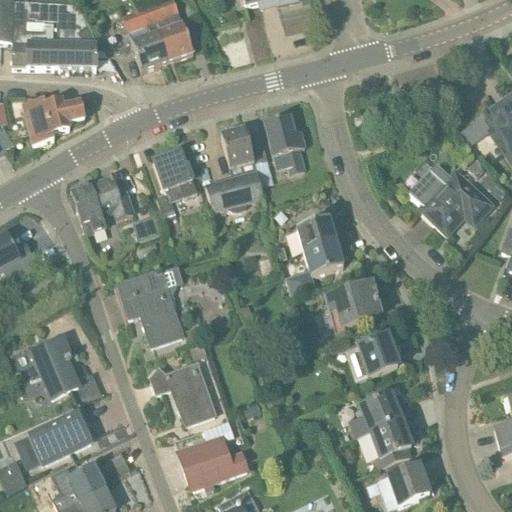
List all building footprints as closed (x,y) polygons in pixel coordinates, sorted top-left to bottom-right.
[(243,0),(246,10),(260,7),(262,14),(297,5),(295,0),(243,0)] [(173,3),(141,14),(147,30),(148,29),(152,40),(157,38),(167,68),(193,59),(173,3)] [(0,4),(0,48),(12,49),(13,5),(0,4)] [(12,72),(12,74),(96,76),(95,50),(96,50),(92,38),(93,38),(80,14),(77,14),(77,7),(13,5),(12,49),(12,72)] [(141,14),(122,21),(141,77),(167,68),(157,38),(152,40),(148,29),(147,30),(141,14)] [(43,105),(21,110),(32,150),(53,145),(52,139),(68,135),(67,129),(83,125),(79,107),(63,111),(61,106),(44,110),(43,105)] [(511,114),(506,105),(482,121),(489,133),(486,135),(511,172),(511,114)] [(376,116),(354,123),(356,132),(379,126),(376,116)] [(276,125),(261,129),(262,130),(264,129),(273,162),(276,175),(285,172),(288,179),(304,174),(298,154),(304,152),(300,139),(296,141),(295,138),(293,138),(289,121),(285,123),(284,121),(276,123),(276,125)] [(0,158),(5,156),(13,151),(3,132),(0,133),(0,158)] [(220,188),(205,192),(212,217),(226,213),(230,216),(235,216),(240,215),(244,212),(246,208),(263,204),(259,189),(257,180),(247,145),(244,135),(220,142),(229,175),(230,175),(232,185),(220,188)] [(395,136),(386,139),(387,142),(390,153),(400,149),(395,136)] [(259,142),(247,145),(257,180),(259,189),(272,186),(259,142)] [(179,158),(153,168),(164,197),(165,200),(168,199),(171,207),(197,198),(193,186),(194,185),(188,170),(185,171),(179,158)] [(436,169),(408,200),(422,213),(420,216),(446,239),(462,222),(473,233),(494,210),(457,176),(450,183),(436,169)] [(90,189),(69,197),(76,215),(84,238),(86,237),(105,230),(102,223),(114,218),(117,225),(132,219),(118,179),(102,185),(90,189)] [(165,200),(156,203),(163,222),(175,218),(174,216),(172,209),(171,207),(168,199),(165,200)] [(328,223),(295,233),(303,258),(343,245),(338,227),(330,230),(328,223)] [(511,230),(509,230),(501,252),(511,255),(511,269),(510,275),(511,276),(511,230)] [(6,240),(0,243),(0,276),(15,268),(16,269),(13,271),(18,280),(37,270),(24,246),(13,252),(6,240)] [(308,277),(285,284),(291,302),(316,294),(312,282),(342,273),(340,266),(348,263),(343,245),(303,258),(308,277)] [(162,278),(122,292),(133,324),(142,321),(152,352),(183,340),(173,312),(176,311),(173,303),(178,293),(172,275),(162,278)] [(367,291),(323,304),(328,320),(334,318),(338,333),(376,321),(367,291)] [(61,343),(29,357),(50,404),(70,395),(76,408),(100,398),(91,376),(75,384),(67,365),(71,364),(69,359),(69,360),(61,343)] [(356,353),(344,357),(354,387),(366,383),(397,372),(386,343),(356,353)] [(159,375),(150,384),(155,401),(176,394),(179,403),(176,404),(185,430),(214,420),(196,370),(165,381),(159,375)] [(275,397),(261,403),(264,412),(278,407),(275,397)] [(361,421),(347,427),(354,442),(356,442),(370,436),(400,425),(390,399),(357,412),(361,421)] [(511,418),(511,425),(494,431),(497,442),(511,438),(511,401),(508,403),(511,418)] [(77,417),(27,439),(41,470),(90,448),(77,417)] [(400,425),(370,436),(380,463),(376,465),(379,474),(412,462),(408,452),(410,451),(400,425)] [(217,430),(174,446),(193,496),(248,476),(241,457),(229,462),(221,442),(217,430)] [(511,438),(497,442),(501,453),(511,449),(511,438)] [(339,449),(331,454),(338,464),(345,460),(339,449)] [(50,482),(59,500),(50,504),(54,511),(68,511),(103,493),(101,489),(129,474),(120,457),(71,483),(66,474),(50,482)] [(16,467),(0,474),(0,484),(7,500),(26,490),(16,467)] [(418,471),(386,483),(396,511),(428,499),(418,471)] [(68,511),(113,511),(103,493),(68,511)] [(218,511),(256,511),(247,494),(217,510),(218,511)]
